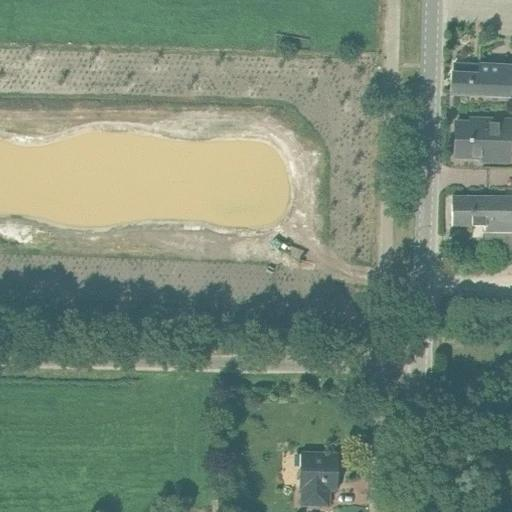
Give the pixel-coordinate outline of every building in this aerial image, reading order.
[(511,67),(511,66),(479,64),(478,68),(471,67),(472,65),(454,64),(453,73),(452,73),(451,93),(511,96),(511,67)] [(482,157),(482,160),(510,161),(511,121),(483,120),(483,124),(455,123),(454,156),(482,157)] [(484,251),(504,251),(511,250),(511,196),(472,197),(452,196),(452,226),(484,226),(484,251)] [(300,505),(309,506),(329,506),(329,491),(329,481),(337,482),(338,453),(300,452),(300,472),(299,489),(301,489),(300,505)] [(329,481),(329,491),(337,491),(337,482),(329,481)]
